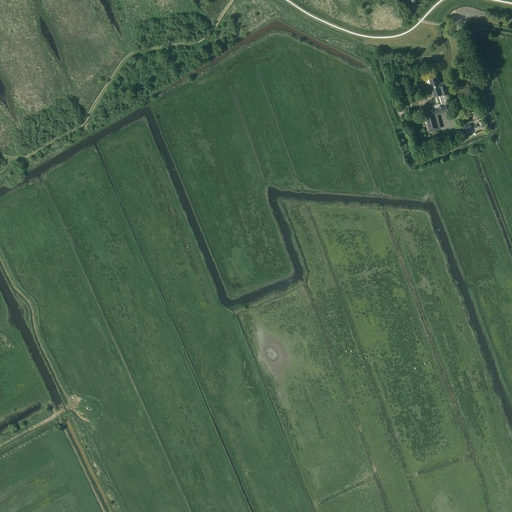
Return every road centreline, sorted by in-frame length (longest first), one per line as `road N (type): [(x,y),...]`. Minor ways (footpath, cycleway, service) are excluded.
road 1 (track): [(8,161),(87,117),(127,55),(205,35),(231,0)]
road 2 (track): [(0,447),(69,406),(30,306),(0,257)]
